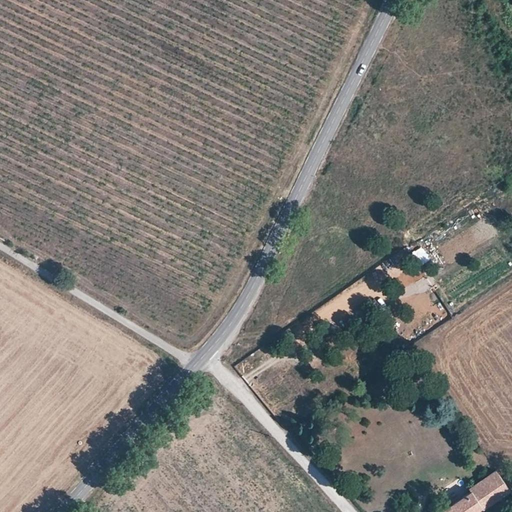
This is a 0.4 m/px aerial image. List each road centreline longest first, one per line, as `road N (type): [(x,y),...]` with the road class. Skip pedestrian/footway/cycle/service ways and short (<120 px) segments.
road 1 (tertiary): [(206,353),(252,287),(394,0)]
road 2 (residential): [(195,365),(0,247)]
road 3 (unclassified): [(346,511),(206,353)]
road 4 (tertiary): [(63,511),(195,365)]
